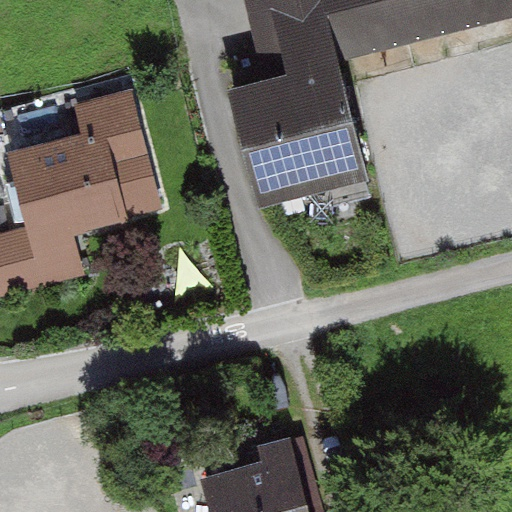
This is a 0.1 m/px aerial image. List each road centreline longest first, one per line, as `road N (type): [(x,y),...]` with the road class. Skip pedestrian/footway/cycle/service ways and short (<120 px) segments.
road 1 (residential): [(0,392),(318,320)]
road 2 (track): [(318,320),(511,274)]
